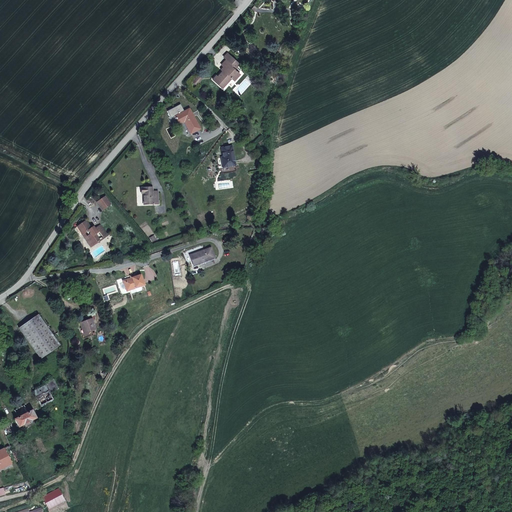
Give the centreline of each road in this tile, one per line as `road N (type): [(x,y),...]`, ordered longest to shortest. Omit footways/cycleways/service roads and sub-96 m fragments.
road 1 (track): [(0,498),(67,471),(99,396),(143,330),(238,281),(249,291),(225,361),(196,511)]
road 2 (unclassified): [(0,297),(25,278),(93,179),(249,0)]
road 3 (unknown): [(25,278),(160,251)]
